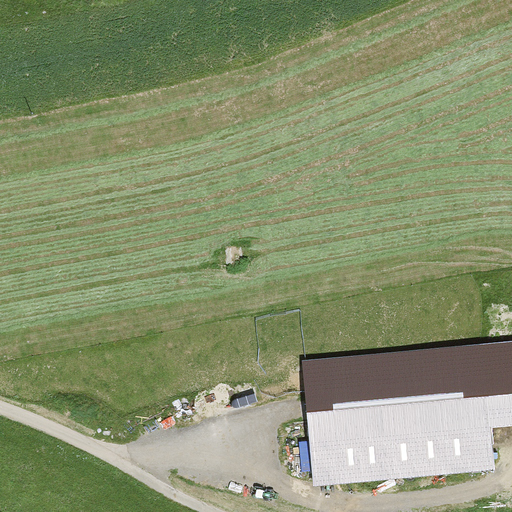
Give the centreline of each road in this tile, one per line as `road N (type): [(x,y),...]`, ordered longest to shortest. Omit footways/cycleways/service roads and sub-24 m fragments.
road 1 (track): [(123,464),(172,455),(353,504),(484,486),(511,464)]
road 2 (residential): [(0,407),(211,511)]
